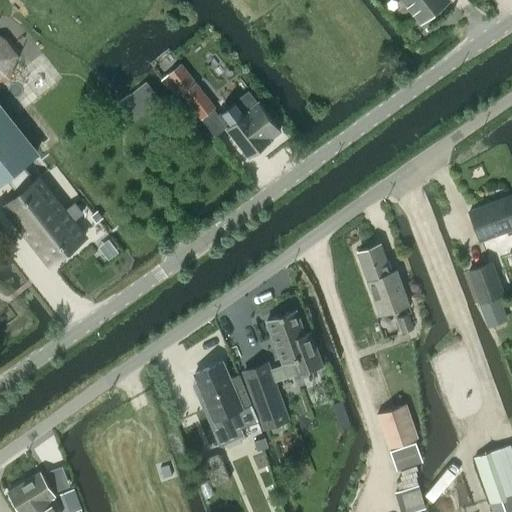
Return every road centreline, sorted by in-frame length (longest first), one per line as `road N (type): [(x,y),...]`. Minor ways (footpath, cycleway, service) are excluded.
road 1 (tertiary): [(511,20),(0,386)]
road 2 (unclassified): [(0,461),(511,97)]
